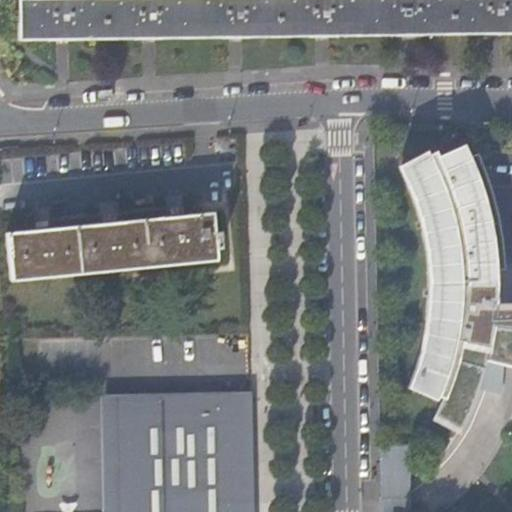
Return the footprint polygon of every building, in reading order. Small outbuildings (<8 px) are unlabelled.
[(511,0),(16,0),(17,37),(511,31),(511,0)] [(486,129),(486,147),(499,147),(499,129),(486,129)] [(511,299),(495,300),(496,280),(495,258),(493,237),(489,216),(484,195),(477,175),(469,155),(462,141),(437,153),(434,148),(400,166),(408,182),(414,198),(419,214),(423,230),(426,247),(428,263),(429,281),(428,298),(427,316),(434,317),(432,333),(428,350),(423,366),(416,383),(443,395),(435,412),(461,426),(471,406),(478,386),(482,373),(500,378),(503,365),(511,365),(511,299)] [(210,209),(0,229),(0,277),(215,256),(214,246),(219,245),(218,229),(212,230),(210,209)] [(482,373),(478,386),(497,393),(500,378),(482,373)] [(252,511),(249,382),(111,386),(114,511),(252,511)] [(91,511),(114,511),(111,386),(99,386),(102,511),(91,511)] [(385,445),(386,494),(406,483),(405,445),(385,445)]
